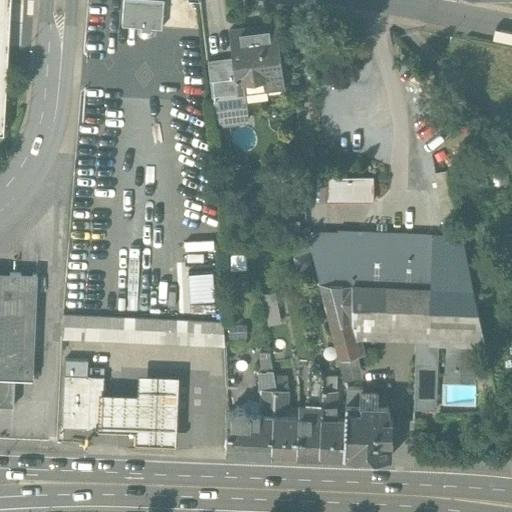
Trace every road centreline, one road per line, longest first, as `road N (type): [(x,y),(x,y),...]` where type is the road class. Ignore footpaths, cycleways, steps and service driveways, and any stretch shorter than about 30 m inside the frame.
road 1 (primary): [(478,501),(0,485)]
road 2 (unclassified): [(53,0),(40,140),(0,192)]
